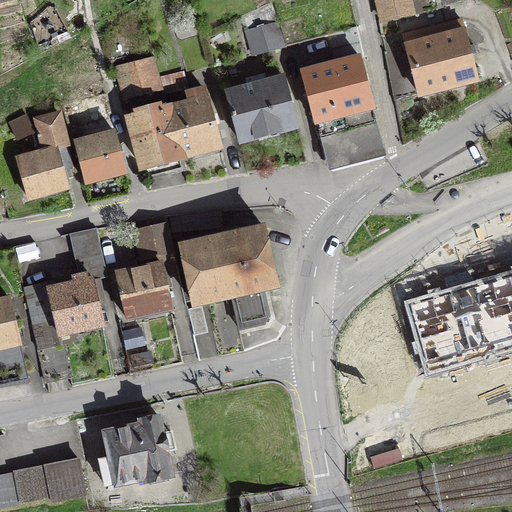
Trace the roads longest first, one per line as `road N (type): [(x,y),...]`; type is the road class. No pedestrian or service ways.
road 1 (residential): [(0,232),(272,188),(315,195),(343,214)]
road 2 (unclassified): [(312,353),(0,413)]
road 3 (unclassified): [(511,195),(422,240),(312,314)]
road 4 (residential): [(355,0),(397,169)]
road 5 (tertiary): [(312,353),(337,511)]
road 6 (tertiary): [(511,98),(397,169)]
